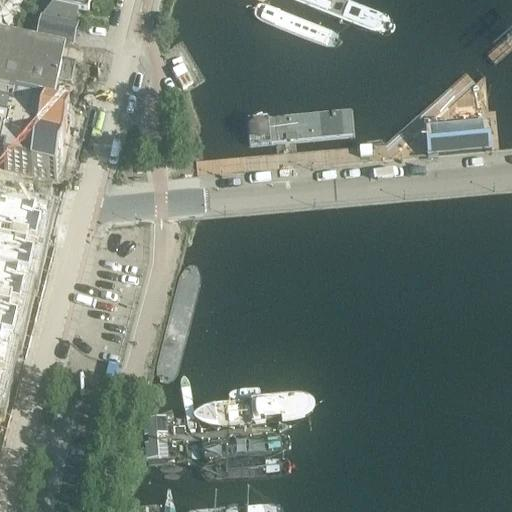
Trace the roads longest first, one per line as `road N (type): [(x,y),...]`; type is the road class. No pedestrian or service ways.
road 1 (unclassified): [(83,210),(511,174)]
road 2 (unclassified): [(0,503),(83,210)]
road 3 (unclassified): [(83,210),(137,17)]
